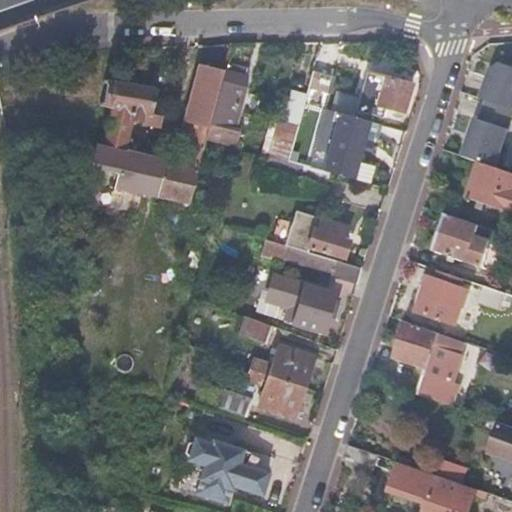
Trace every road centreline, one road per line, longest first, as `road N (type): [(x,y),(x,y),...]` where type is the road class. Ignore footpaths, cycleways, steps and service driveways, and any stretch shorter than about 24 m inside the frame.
road 1 (residential): [(454,30),(305,511)]
road 2 (residential): [(454,30),(365,18),(106,29)]
